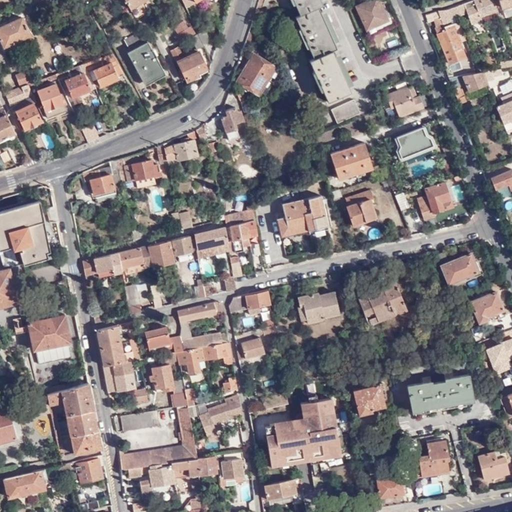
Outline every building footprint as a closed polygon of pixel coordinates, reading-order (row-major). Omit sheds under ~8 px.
[(320,0),(293,0),(299,14),(296,16),(303,32),(301,33),(304,40),(306,39),(314,56),(310,59),(317,76),(315,77),(318,84),(321,84),(328,101),(350,90),(334,55),(331,49),(336,47),(319,10),(317,6),(322,3),(320,0)] [(367,28),(387,20),(379,0),(368,0),(357,5),(367,28)] [(480,15),(497,9),(495,4),(493,0),(472,0),(465,3),(467,11),(471,23),(482,19),(480,15)] [(465,3),(459,5),(461,12),(467,11),(465,3)] [(447,9),(438,10),(442,20),(444,24),(452,21),(450,17),(462,14),(461,12),(459,5),(447,9)] [(22,16),(0,25),(0,37),(4,45),(30,34),(22,16)] [(393,18),(387,20),(367,28),(370,35),(396,24),(393,18)] [(437,32),(449,62),(458,59),(444,25),(444,24),(442,20),(435,23),(439,31),(437,32)] [(173,27),(178,34),(187,28),(183,21),(173,27)] [(444,25),(458,59),(466,55),(462,41),(466,39),(460,21),(444,25)] [(187,28),(178,34),(182,41),(195,33),(190,26),(187,28)] [(198,34),(204,45),(211,42),(205,30),(198,34)] [(139,31),(122,39),(129,51),(127,51),(146,84),(163,73),(146,41),(145,42),(139,31)] [(199,48),(204,46),(204,45),(198,34),(191,38),(197,49),(199,48)] [(171,50),(176,58),(184,55),(178,46),(171,50)] [(184,55),(184,57),(179,59),(189,80),(199,76),(198,73),(208,68),(199,48),(197,49),(184,55)] [(124,74),(112,53),(84,62),(86,69),(103,62),(104,64),(92,69),(100,86),(118,78),(118,76),(124,74)] [(275,68),(254,54),(237,81),(257,94),(275,68)] [(372,56),(373,63),(387,61),(386,54),(372,56)] [(86,69),(84,62),(61,71),(56,72),(58,77),(62,76),(72,97),(90,89),(83,71),(87,70),(86,69)] [(461,66),(447,72),(449,77),(464,75),(476,72),(474,65),(461,66)] [(28,83),(33,80),(27,68),(15,74),(20,86),(28,83)] [(488,84),(482,71),(476,72),(464,75),(470,91),(488,84)] [(58,77),(56,72),(37,79),(33,80),(28,83),(30,88),(58,77)] [(66,109),(56,82),(37,90),(47,117),(66,109)] [(20,86),(4,93),(13,112),(16,110),(24,128),(42,120),(33,102),(36,100),(30,88),(28,83),(20,86)] [(424,106),(420,94),(418,95),(413,85),(409,87),(407,86),(386,95),(391,106),(387,108),(390,114),(398,112),(399,115),(424,106)] [(454,89),(460,103),(466,101),(461,87),(454,89)] [(497,106),(504,122),(511,118),(511,92),(502,97),(505,103),(497,106)] [(423,93),(420,94),(424,106),(429,104),(426,96),(424,96),(423,93)] [(361,113),(354,99),(331,109),(338,123),(361,113)] [(237,110),(235,105),(225,109),(227,114),(221,116),(228,140),(237,137),(235,129),(237,128),(234,123),(244,120),(240,108),(237,110)] [(314,136),(317,145),(348,133),(353,135),(357,129),(363,132),(367,126),(372,128),(376,122),(383,119),(380,110),(314,136)] [(0,138),(16,132),(7,113),(0,115),(0,138)] [(87,143),(98,139),(91,124),(81,128),(87,143)] [(197,128),(200,138),(202,138),(207,137),(204,124),(197,128)] [(426,136),(422,127),(397,137),(400,146),(399,152),(401,157),(432,145),(429,137),(426,136)] [(198,154),(194,138),(189,139),(188,135),(181,137),(181,141),(172,143),(171,140),(167,142),(164,143),(167,160),(168,164),(174,163),(174,162),(178,161),(177,159),(198,154)] [(63,136),(55,139),(60,150),(68,147),(63,136)] [(202,138),(205,152),(210,151),(207,137),(202,138)] [(339,179),(373,167),(363,141),(329,153),(339,179)] [(450,161),(455,159),(449,144),(444,146),(450,161)] [(152,158),(134,162),(132,155),(132,154),(127,155),(116,158),(116,159),(119,170),(119,172),(120,178),(121,182),(155,174),(155,176),(162,174),(161,169),(157,169),(156,162),(153,163),(152,158)] [(93,192),(115,186),(113,180),(111,174),(114,173),(119,172),(119,170),(116,159),(108,161),(110,167),(82,174),(84,180),(90,179),(93,192)] [(511,189),(511,169),(491,178),(495,189),(508,183),(511,190),(511,189)] [(113,180),(120,178),(119,172),(114,173),(111,174),(113,180)] [(453,206),(445,181),(425,188),(427,195),(417,198),(424,220),(435,216),(435,212),(453,206)] [(93,192),(95,196),(116,191),(115,186),(93,192)] [(374,198),(371,189),(346,198),(348,206),(346,206),(353,225),(376,217),(371,199),(374,198)] [(396,195),(401,209),(409,207),(404,193),(396,195)] [(328,225),(321,195),(283,204),(285,217),(277,219),(280,235),(328,225)] [(19,250),(23,264),(47,257),(46,252),(50,251),(40,200),(0,210),(0,248),(12,246),(13,249),(21,247),(22,249),(19,250)] [(178,212),(182,229),(192,226),(189,210),(178,212)] [(225,219),(226,226),(255,219),(254,213),(225,219)] [(226,226),(225,226),(228,241),(232,240),(234,252),(244,250),(242,238),(258,234),(255,219),(226,226)] [(199,256),(229,249),(228,243),(228,241),(225,226),(218,228),(195,234),(198,250),(199,256)] [(171,240),(173,255),(198,250),(195,234),(171,240)] [(159,265),(174,262),(173,255),(171,240),(140,247),(145,267),(155,265),(156,266),(159,265)] [(0,248),(0,249),(5,266),(17,262),(13,249),(12,246),(0,248)] [(140,247),(119,252),(122,267),(123,267),(126,274),(146,270),(145,267),(140,247)] [(84,261),(86,275),(113,267),(115,274),(123,272),(122,267),(119,252),(84,261)] [(437,255),(441,265),(449,262),(444,252),(437,255)] [(449,262),(441,265),(449,284),(479,272),(471,253),(449,262)] [(234,274),(234,277),(242,275),(240,261),(237,261),(237,256),(231,258),(234,274)] [(212,257),(201,258),(202,271),(213,270),(212,257)] [(0,306),(19,301),(10,267),(0,269),(0,306)] [(236,288),(234,277),(234,274),(225,276),(228,290),(236,288)] [(406,309),(394,280),(357,295),(369,324),(406,309)] [(150,282),(153,297),(161,295),(158,281),(150,282)] [(213,294),(211,283),(204,284),(204,288),(206,296),(212,294),(213,294)] [(125,286),(129,306),(140,303),(136,284),(125,286)] [(195,286),(197,298),(206,296),(204,288),(204,284),(195,286)] [(437,297),(438,303),(445,300),(441,287),(435,289),(437,297)] [(250,313),(261,310),(260,305),(270,303),(267,289),(238,296),(233,298),(230,305),(231,311),(248,307),(250,313)] [(420,304),(437,297),(435,289),(416,297),(420,304)] [(340,312),(334,291),(314,295),(313,293),(297,296),(299,305),(303,304),(306,318),(324,314),(324,316),(340,312)] [(503,310),(496,291),(471,301),(479,322),(488,319),(487,316),(503,310)] [(215,301),(178,310),(181,322),(223,312),(222,305),(215,301)] [(129,306),(130,314),(141,311),(140,303),(129,306)] [(70,341),(65,314),(28,321),(34,349),(70,341)] [(140,359),(133,322),(126,323),(129,336),(131,336),(135,360),(140,359)] [(266,334),(276,330),(274,324),(270,326),(255,330),(257,333),(257,335),(265,332),(266,334)] [(125,361),(118,325),(98,330),(97,332),(104,365),(125,361)] [(171,344),(167,327),(145,332),(149,348),(171,344)] [(221,331),(181,339),(184,351),(203,347),(223,343),(221,331)] [(251,331),(235,336),(240,360),(265,352),(261,337),(254,339),(252,334),(251,331)] [(181,339),(180,337),(171,338),(175,353),(177,352),(184,351),(181,339)] [(231,354),(229,342),(223,343),(203,347),(206,359),(231,354)] [(184,351),(177,352),(178,360),(179,364),(187,363),(189,374),(200,372),(199,361),(206,359),(203,347),(184,351)] [(175,353),(163,355),(165,363),(178,360),(177,352),(175,353)] [(265,352),(240,360),(241,368),(267,360),(265,352)] [(125,361),(104,365),(109,391),(136,386),(131,360),(125,361)] [(169,363),(153,367),(155,379),(157,391),(172,388),(175,388),(173,382),(169,363)] [(145,375),(143,376),(144,381),(155,379),(153,367),(152,366),(144,367),(145,375)] [(474,400),(468,374),(453,377),(452,372),(444,374),(445,377),(446,380),(432,383),(430,376),(422,377),(423,380),(423,382),(407,386),(412,412),(422,410),(422,409),(465,400),(465,402),(474,400)] [(236,382),(235,377),(229,379),(231,391),(237,389),(236,382)] [(185,391),(184,389),(182,380),(173,382),(175,388),(172,388),(172,393),(185,391)] [(89,381),(48,394),(50,403),(64,400),(67,414),(94,408),(89,381)] [(132,390),(134,403),(148,401),(145,387),(132,390)] [(356,420),(385,412),(379,387),(350,394),(356,420)] [(186,398),(193,397),(195,397),(194,388),(184,389),(185,391),(186,398)] [(173,407),(187,405),(186,398),(185,391),(172,393),(171,394),(173,407)] [(289,401),(287,392),(262,398),(263,408),(289,401)] [(188,407),(190,420),(200,418),(208,437),(217,434),(216,430),(213,423),(214,422),(212,418),(218,416),(219,420),(220,420),(242,412),(238,394),(225,398),(226,402),(208,409),(209,412),(199,415),(197,404),(194,405),(188,407)] [(511,394),(508,396),(508,398),(502,400),(509,418),(511,417),(511,394)] [(187,405),(188,407),(194,405),(193,397),(186,398),(187,405)] [(288,402),(249,413),(251,423),(280,416),(290,414),(290,411),(301,409),(300,406),(305,405),(304,402),(289,405),(288,402)] [(0,406),(0,440),(16,436),(8,404),(0,406)] [(124,451),(120,451),(121,460),(122,469),(128,468),(172,461),(197,457),(190,420),(188,407),(179,408),(184,445),(124,454),(124,451)] [(101,446),(94,408),(67,414),(75,452),(101,446)] [(302,417),(301,409),(290,411),(290,414),(280,416),(284,427),(294,425),(292,420),(302,417)] [(157,410),(121,416),(123,431),(159,425),(157,410)] [(294,425),(284,427),(289,447),(338,435),(332,415),(294,425)] [(213,423),(216,430),(223,428),(220,420),(219,420),(218,416),(212,418),(214,422),(213,423)] [(206,442),(208,449),(221,446),(219,438),(206,442)] [(450,461),(445,440),(427,443),(429,455),(419,456),(422,476),(449,472),(448,461),(450,461)] [(221,485),(236,483),(236,481),(244,480),(241,457),(244,457),(243,450),(224,453),(218,454),(221,485)] [(510,473),(505,456),(501,457),(498,451),(477,456),(484,480),(510,473)] [(197,457),(199,475),(217,473),(215,455),(197,457)] [(197,457),(172,461),(175,477),(199,475),(197,457)] [(76,462),(75,460),(70,461),(71,467),(74,479),(80,478),(81,483),(104,478),(100,458),(76,462)] [(71,467),(70,461),(57,465),(59,471),(71,467)] [(150,472),(151,479),(140,480),(143,496),(144,496),(146,496),(147,496),(153,495),(152,485),(176,482),(175,477),(172,461),(128,468),(130,476),(142,474),(142,473),(150,472)] [(44,479),(41,468),(36,470),(4,477),(9,497),(46,489),(44,479)] [(376,500),(403,498),(402,476),(374,478),(376,500)] [(300,478),(261,485),(262,497),(263,500),(303,492),(300,478)] [(192,481),(193,490),(196,490),(201,489),(200,480),(192,481)] [(203,511),(202,496),(197,497),(192,497),(191,498),(192,511),(203,511)] [(81,511),(99,507),(97,500),(79,504),(81,511)] [(134,503),(136,511),(151,509),(150,500),(148,501),(144,501),(134,503)]
